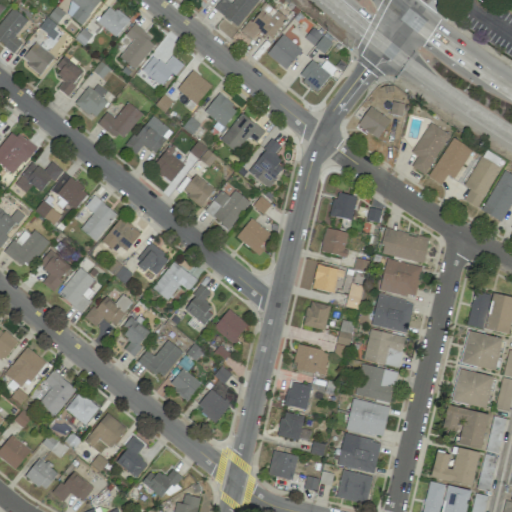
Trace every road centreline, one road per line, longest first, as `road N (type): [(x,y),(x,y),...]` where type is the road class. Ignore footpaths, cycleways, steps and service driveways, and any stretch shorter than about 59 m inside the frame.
road 1 (residential): [(152,0),(320,138),(511,262)]
road 2 (residential): [(0,80),(275,308)]
road 3 (residential): [(406,12),(320,138),(275,308)]
road 4 (residential): [(0,286),(234,480)]
road 5 (residential): [(460,233),(392,511)]
road 6 (primary): [(327,0),(511,136)]
road 7 (residential): [(275,308),(234,480)]
road 8 (primary): [(511,89),(391,0)]
